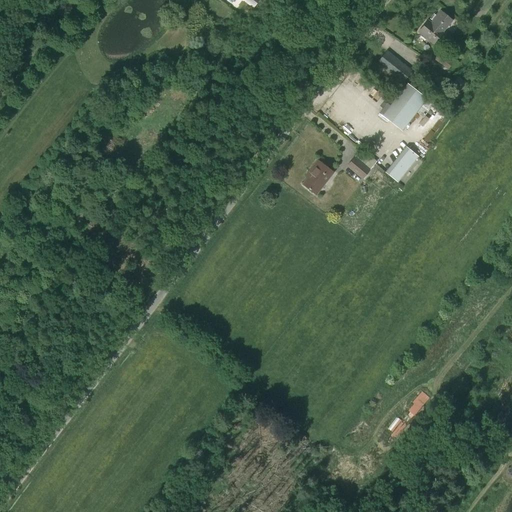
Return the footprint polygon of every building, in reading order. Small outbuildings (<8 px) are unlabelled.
[(442,32),(452,20),(440,11),(431,22),(428,20),(418,32),(436,46),(445,34),(442,32)] [(401,83),(411,71),(386,51),(377,63),(401,83)] [(453,63),(440,53),(436,59),(448,69),(453,63)] [(432,69),(435,71),(433,74),(436,76),(438,74),(442,76),(446,71),(437,64),(432,69)] [(402,130),(416,112),(423,117),(433,104),(407,84),(383,115),(402,130)] [(408,149),(388,174),(397,181),(417,156),(408,149)] [(362,179),(369,170),(354,157),(347,166),(362,179)] [(316,195),(333,173),(317,160),(313,166),(315,168),(302,184),(316,195)]
